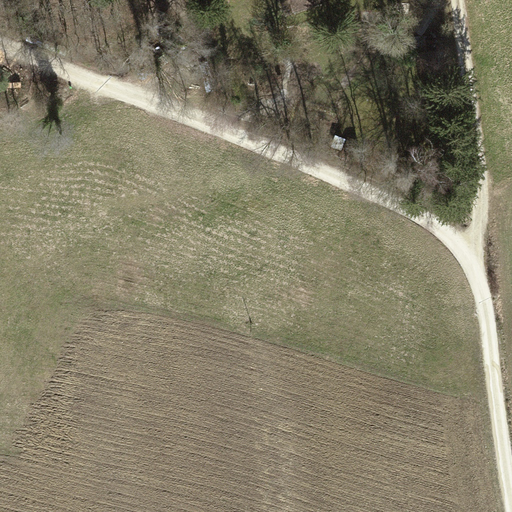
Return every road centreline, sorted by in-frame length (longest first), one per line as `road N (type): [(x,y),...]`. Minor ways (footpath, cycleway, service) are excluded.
road 1 (track): [(511,496),(478,273),(453,238),(413,210),(0,42)]
road 2 (track): [(466,250),(482,203),(459,0)]
